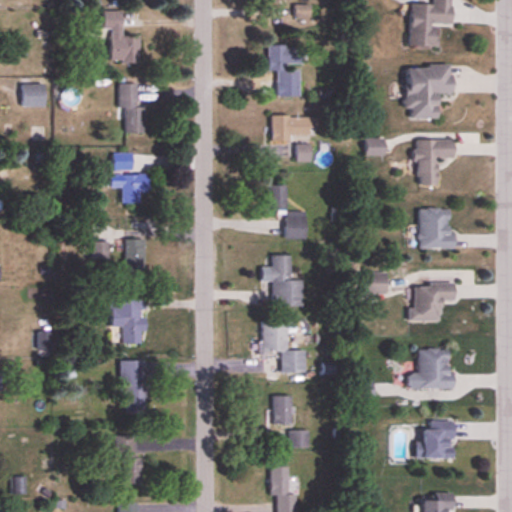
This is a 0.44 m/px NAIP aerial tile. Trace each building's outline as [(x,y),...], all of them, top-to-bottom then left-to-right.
[(409,5),(408,47),(437,48),(437,26),(451,27),(451,0),(431,0),(432,5),(409,5)] [(101,12),(102,30),(109,30),(110,63),(138,62),(138,35),(121,36),(121,11),(101,12)] [(267,71),(276,71),(276,98),(299,98),(299,65),(301,65),(301,47),(266,47),(267,71)] [(438,120),(438,95),(452,95),(452,66),(405,67),(406,121),(438,120)] [(124,109),(124,134),(143,134),(143,107),(136,107),(136,84),(117,84),(117,109),(124,109)] [(43,107),(43,85),(20,85),(20,107),(43,107)] [(270,139),(315,139),(316,117),(270,116),(270,139)] [(415,141),(414,187),(437,187),(438,161),(453,161),(453,141),(415,141)] [(294,164),(309,164),(309,145),(294,145),(294,164)] [(110,187),(120,187),(120,204),(140,204),(140,176),(110,176),(110,187)] [(305,213),(285,213),(285,186),(266,186),(266,214),(284,214),(284,241),(305,241),(305,213)] [(417,210),(418,250),(452,250),(452,210),(417,210)] [(123,274),(144,274),(144,240),(123,240),(123,274)] [(289,257),(270,257),(270,307),(301,307),(301,281),(289,281),(289,257)] [(384,275),(363,275),(363,294),(384,294),(384,275)] [(440,322),(441,302),(453,302),(454,285),(411,285),(410,322),(440,322)] [(111,328),(121,327),(121,345),(146,345),(145,300),(110,301),(111,328)] [(280,374),(305,374),(305,351),(286,351),(286,334),(298,334),(298,323),(261,323),(261,353),(280,353),(280,374)] [(417,374),(406,374),(406,389),(451,389),(451,350),(417,350),(417,374)] [(120,414),(147,414),(147,361),(119,361),(120,414)] [(290,427),(290,397),(271,397),(271,427),(290,427)] [(453,421),(428,421),(428,429),(421,429),(421,443),(415,443),(415,460),(453,460),(453,421)] [(307,432),(288,432),(288,449),(307,449),(307,432)] [(114,437),(114,463),(120,463),(120,485),(139,485),(139,437),(114,437)] [(278,511),(288,511),(288,469),(268,469),(268,498),(279,498),(278,511)] [(421,502),(420,511),(450,511),(451,502),(421,502)]
